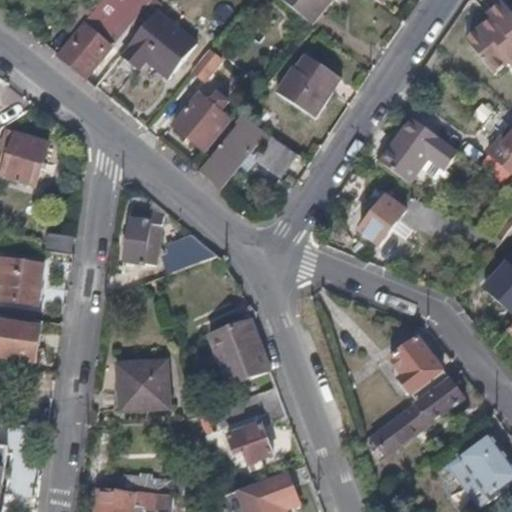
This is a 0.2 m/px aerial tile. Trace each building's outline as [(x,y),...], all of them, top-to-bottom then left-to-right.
[(123,24),(142,0),(104,0),(100,6),(57,59),(85,82),(110,50),(105,45),(123,24)] [(110,50),(150,0),(142,0),(123,24),(105,45),(110,50)] [(274,0),(310,29),(333,0),(274,0)] [(511,11),(504,1),(502,1),(488,12),(492,17),(464,39),(480,59),(492,73),(508,60),(511,63),(511,11)] [(69,36),(89,12),(90,10),(85,6),(82,10),(76,6),(58,28),(69,36)] [(191,6),(185,20),(207,31),(214,17),(191,6)] [(165,83),(194,48),(154,14),(118,59),(134,73),(142,63),(165,83)] [(200,85),(219,61),(207,52),(188,74),(200,85)] [(312,123),(339,83),(305,61),(299,68),(297,68),(276,97),(312,123)] [(200,154),(226,122),(218,115),(226,105),(214,96),(206,106),(195,97),(170,129),(200,154)] [(460,153),(451,146),(433,135),(411,119),(396,143),(380,165),(386,170),(395,176),(404,182),(410,186),(412,186),(417,177),(426,165),(430,160),(448,171),(460,153)] [(239,165),(246,155),(246,156),(255,144),(263,150),(257,159),(280,177),(294,158),(242,121),(201,171),(197,176),(218,192),(239,165)] [(511,130),(510,128),(487,154),(495,162),(511,175),(511,176),(511,130)] [(42,167),(49,144),(5,131),(0,148),(0,149),(5,152),(3,159),(6,161),(2,177),(18,181),(36,186),(37,184),(42,167)] [(248,171),(254,162),(246,156),(246,155),(239,165),(248,171)] [(474,227),(441,213),(413,200),(392,190),(390,194),(385,201),(373,218),(362,235),(379,248),(383,243),(387,237),(395,226),(401,218),(418,225),(424,228),(455,242),(459,233),(476,241),(496,249),(504,241),(474,227)] [(274,217),(284,201),(273,192),(263,209),(274,217)] [(155,265),(159,243),(162,222),(155,212),(131,209),(124,262),(132,262),(155,265)] [(411,233),(418,225),(401,218),(395,226),(411,233)] [(73,255),(75,237),(47,234),(45,252),(73,255)] [(220,259),(193,236),(181,241),(171,247),(166,249),(169,258),(165,260),(164,261),(170,277),(187,272),(202,266),(221,260),(220,259)] [(511,254),(474,294),(508,327),(511,322),(511,254)] [(238,288),(221,260),(202,266),(209,277),(214,277),(218,282),(222,288),(224,293),(226,294),(229,293),(238,288)] [(0,301),(38,307),(44,266),(6,261),(0,300),(0,301)] [(0,360),(37,364),(42,321),(11,318),(0,316),(0,360)] [(270,373),(267,363),(257,338),(251,323),(248,323),(209,339),(228,389),(270,373)] [(446,373),(438,363),(420,340),(418,340),(409,347),(390,362),(403,378),(402,380),(401,382),(404,387),(409,394),(415,393),(417,395),(420,399),(421,401),(435,389),(450,378),(449,375),(446,373)] [(170,394),(169,366),(167,364),(125,367),(126,392),(118,392),(119,414),(121,414),(142,413),(170,412),(170,394)] [(464,399),(465,397),(464,396),(462,392),(468,387),(470,386),(464,378),(462,377),(459,378),(458,380),(455,382),(453,382),(451,379),(450,378),(435,389),(421,401),(416,404),(418,406),(420,409),(423,411),(422,414),(417,418),(422,423),(417,428),(421,433),(427,428),(444,414),(457,404),(464,399)] [(286,415),(283,406),(276,389),(260,395),(268,413),(270,422),(286,415)] [(222,430),(268,413),(260,395),(234,404),(214,412),(222,430)] [(417,428),(422,423),(417,418),(422,414),(423,411),(420,409),(418,406),(400,420),(384,433),(377,439),(383,447),(390,457),(392,456),(406,445),(421,433),(417,428)] [(222,430),(214,412),(205,415),(198,418),(206,436),(222,430)] [(271,453),(268,446),(261,426),(239,434),(229,438),(235,457),(242,454),(247,468),(273,459),(271,453)] [(511,493),(511,464),(489,434),(464,452),(458,457),(493,502),(506,490),(510,496),(511,493)] [(438,459),(456,445),(451,438),(433,453),(438,459)] [(285,511),(286,509),(299,504),(288,473),(271,480),(237,493),(245,511),(285,511)] [(148,495),(150,478),(136,476),(136,479),(107,475),(106,490),(126,492),(148,495)] [(133,511),(136,496),(99,492),(96,511),(133,511)] [(171,511),(174,498),(160,496),(157,511),(171,511)]
